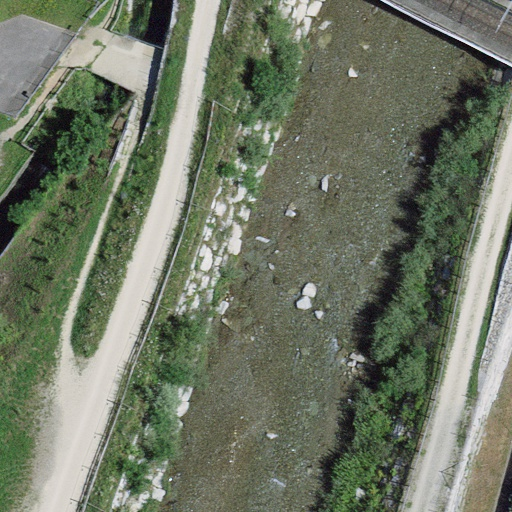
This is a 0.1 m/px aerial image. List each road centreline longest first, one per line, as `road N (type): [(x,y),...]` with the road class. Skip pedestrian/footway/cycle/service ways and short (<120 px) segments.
road 1 (track): [(205,0),(169,179),(48,511)]
road 2 (track): [(414,511),(483,252),(500,93),(511,63)]
road 3 (track): [(90,400),(58,349),(145,74),(81,43)]
road 4 (track): [(81,43),(0,143)]
